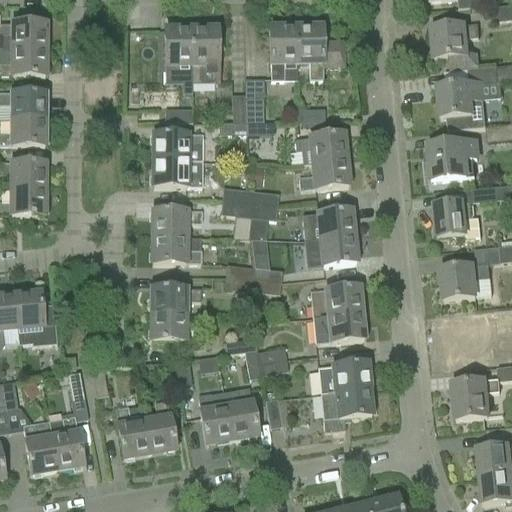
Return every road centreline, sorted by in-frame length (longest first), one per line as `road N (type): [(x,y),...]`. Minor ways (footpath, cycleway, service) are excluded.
road 1 (residential): [(367,0),(412,455)]
road 2 (residential): [(0,262),(58,256),(71,229),(71,0)]
road 3 (residential): [(152,499),(412,455)]
